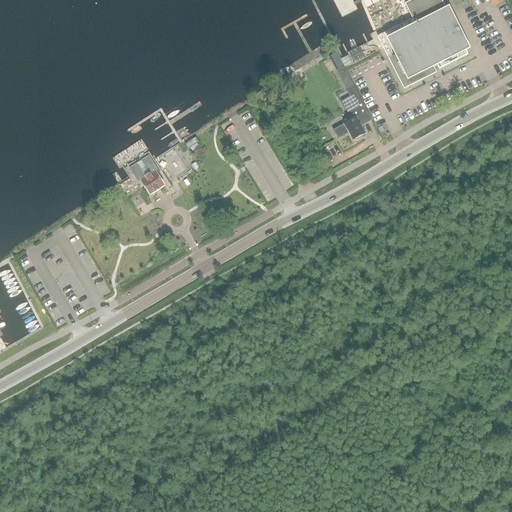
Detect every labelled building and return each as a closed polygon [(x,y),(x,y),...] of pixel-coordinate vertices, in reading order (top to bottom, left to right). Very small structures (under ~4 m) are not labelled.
[(422,76),(439,67),(441,71),(470,55),(439,0),(419,0),(406,7),(418,28),(390,43),(398,58),(394,60),(398,67),(395,68),(407,91),(414,88),(414,87),(424,81),(422,76)] [(348,56),(341,60),(344,67),(352,63),(348,56)] [(353,81),(344,67),(336,72),(344,86),(353,81)] [(343,126),(343,125),(333,131),(338,140),(349,133),(353,142),(366,135),(362,127),(373,121),(354,86),(346,91),(350,97),(341,102),(349,116),(348,118),(350,122),(343,126)] [(151,195),(165,186),(156,172),(158,171),(149,156),(130,169),(139,183),(142,181),(151,195)]
